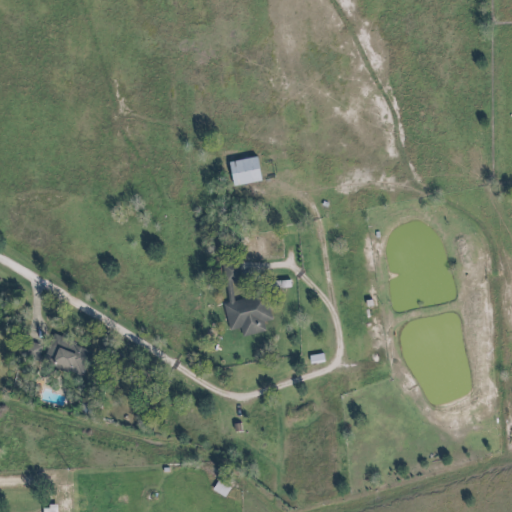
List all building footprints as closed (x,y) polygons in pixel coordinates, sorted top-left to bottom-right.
[(222,161),(229,186),(259,178),(252,154),(222,161)] [(238,263),(222,265),(225,285),(241,283),(238,263)] [(220,267),(229,306),(222,307),(227,327),(238,324),(240,333),(262,328),(261,321),(269,319),(265,304),(252,295),(231,300),(227,282),(234,280),(230,265),(220,267)] [(46,334),(24,347),(77,378),(86,351),(46,334)] [(41,363),(41,342),(21,342),(21,363),(41,363)] [(74,511),(74,487),(56,487),(56,511),(48,511),(47,511),(74,511)]
